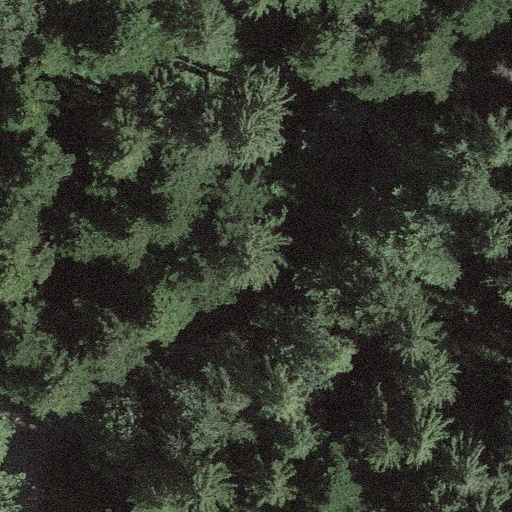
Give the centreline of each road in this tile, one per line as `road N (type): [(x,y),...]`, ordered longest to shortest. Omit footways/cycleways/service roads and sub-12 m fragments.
road 1 (track): [(511,104),(369,259),(167,378),(32,406)]
road 2 (track): [(29,511),(32,406),(0,372)]
